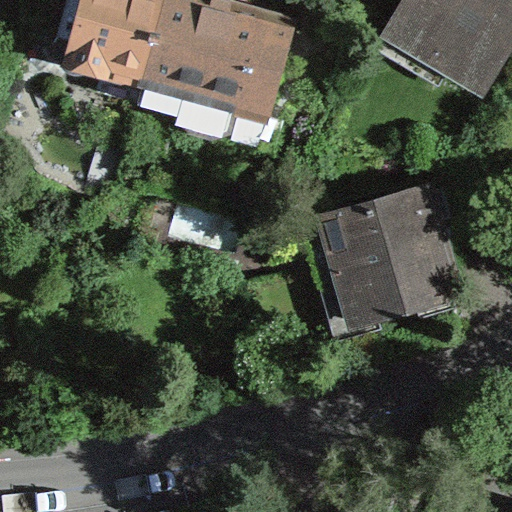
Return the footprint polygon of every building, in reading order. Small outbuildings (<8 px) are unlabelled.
[(97,89),(137,101),(163,0),(67,0),(62,19),(76,23),(71,41),(66,45),(63,52),(64,59),(68,65),(75,69),(85,67),(102,71),(97,89)] [(220,0),(163,0),(137,101),(181,113),(181,115),(191,127),(212,133),(227,127),(233,107),(266,117),(294,20),(220,0)] [(483,83),(511,35),(511,0),(407,0),(392,27),(391,28),(483,83)] [(44,146),(36,170),(60,178),(68,154),(44,146)] [(440,159),(437,170),(456,235),(498,222),(499,222),(469,165),(440,159)] [(325,216),(355,319),(370,315),(456,290),(426,187),(325,216)]
